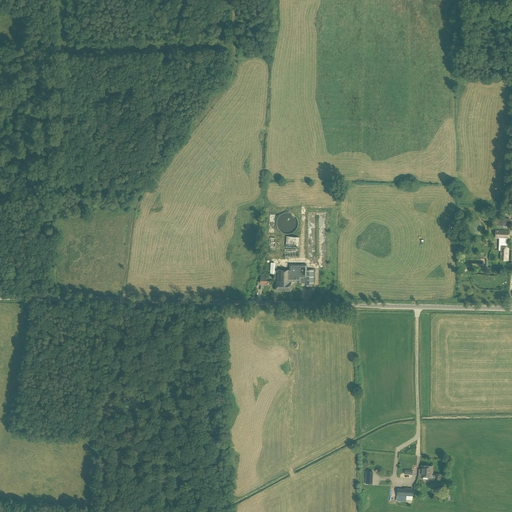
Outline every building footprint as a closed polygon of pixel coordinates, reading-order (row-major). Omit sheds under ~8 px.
[(300,224),(300,222),(300,220),(299,218),(298,216),(296,214),(295,213),(292,211),(291,211),(288,211),(286,211),(283,212),(282,213),(280,214),(279,216),(278,218),(277,220),(277,222),(277,225),(278,227),(279,228),(280,230),(282,231),(284,233),(286,233),(289,234),(291,233),(293,233),(295,231),(296,230),(298,228),(299,226),(300,224)] [(496,226),(496,227),(510,227),(510,219),(496,218),(496,226)] [(499,239),(507,239),(509,239),(509,231),(496,230),(495,238),(499,239)] [(301,237),(286,237),(286,247),(300,248),(301,237)] [(499,251),(501,251),(501,260),(508,260),(508,247),(508,243),(500,243),(500,246),(499,251)] [(285,249),(285,259),(298,259),(298,249),(285,249)] [(289,270),(289,282),(291,282),(301,282),(301,283),(305,283),(305,285),(313,285),(314,270),(306,270),(307,265),(289,265),(289,270)] [(276,282),(276,291),(291,291),(291,282),(289,282),(289,270),(278,270),(277,282),(276,282)] [(429,477),(429,479),(435,479),(435,480),(440,480),(440,474),(435,474),(435,475),(431,475),(432,466),(422,466),(421,476),(429,477)] [(397,489),(397,494),(400,494),(400,495),(400,499),(412,500),(413,496),(413,489),(404,488),(404,489),(397,489)]
